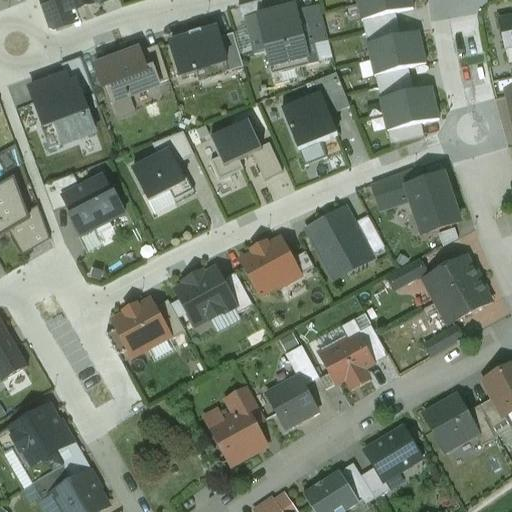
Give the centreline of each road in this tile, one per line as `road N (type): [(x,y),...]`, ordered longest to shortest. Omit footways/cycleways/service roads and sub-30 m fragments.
road 1 (residential): [(471,137),(259,221),(86,312)]
road 2 (residential): [(511,338),(217,511)]
road 3 (residential): [(215,0),(0,79)]
road 4 (residential): [(448,0),(471,137)]
